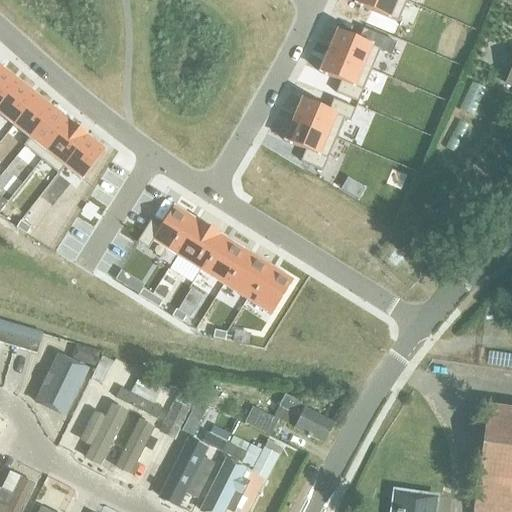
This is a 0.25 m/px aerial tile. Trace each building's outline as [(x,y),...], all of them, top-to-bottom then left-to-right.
[(401,0),(357,0),(355,5),(378,15),(398,23),(407,2),(401,0)] [(338,32),(329,53),(372,71),(380,50),(338,32)] [(329,53),(320,74),(341,83),(336,94),(358,103),(372,71),(329,53)] [(3,71),(0,74),(0,108),(19,84),(3,71)] [(472,77),(463,108),(480,113),(489,83),(472,77)] [(19,84),(0,108),(0,115),(13,127),(36,98),(19,84)] [(36,98),(13,127),(29,139),(23,147),(24,148),(53,111),(36,98)] [(302,101),(294,122),(336,140),(345,120),(350,122),(355,110),(333,101),(329,112),(313,105),(302,101)] [(53,111),(24,148),(41,161),(70,125),(53,111)] [(294,122),(285,143),(305,151),(301,163),(323,172),(336,140),(294,122)] [(70,125),(41,161),(58,174),(87,138),(70,125)] [(87,138),(58,174),(59,175),(65,168),(82,181),(105,152),(87,138)] [(411,195),(425,158),(412,153),(398,191),(411,195)] [(150,222),(138,243),(149,250),(154,242),(177,256),(198,223),(174,208),(160,229),(150,222)] [(20,222),(16,229),(26,235),(31,229),(28,227),(20,222)] [(198,223),(177,256),(201,271),(222,237),(198,223)] [(222,237),(201,271),(224,285),(245,252),(222,237)] [(245,252),(224,285),(248,300),(268,267),(245,252)] [(268,267),(248,300),(272,315),(293,282),(268,267)] [(142,289),(138,296),(148,303),(153,296),(142,289)] [(153,296),(148,303),(159,309),(163,302),(153,296)] [(353,320),(375,330),(381,316),(359,306),(353,320)] [(176,310),(172,317),(182,324),(186,317),(176,310)] [(40,343),(0,331),(0,344),(37,355),(40,343)] [(215,331),(213,339),(225,342),(226,334),(215,331)] [(227,334),(225,341),(236,344),(238,336),(227,334)] [(490,365),(511,367),(511,349),(492,347),(490,365)] [(91,371),(61,357),(39,406),(69,419),(91,371)] [(90,381),(102,387),(114,363),(102,357),(90,381)] [(143,371),(130,394),(121,389),(116,399),(137,410),(142,413),(143,413),(157,421),(163,411),(152,406),(163,386),(150,380),(152,374),(143,371)] [(278,422),(325,444),(334,425),(304,410),(306,407),(285,397),(273,420),(253,410),(246,424),(270,437),(278,422)] [(174,402),(158,433),(174,441),(179,432),(194,440),(209,413),(193,404),(189,410),(174,402)] [(473,511),(511,511),(511,410),(488,407),(473,511)] [(103,468),(128,415),(114,408),(109,420),(97,415),(84,443),(95,448),(89,462),(103,468)] [(120,470),(134,477),(157,430),(142,423),(120,470)] [(201,444),(222,455),(242,465),(252,471),(250,474),(266,481),(278,456),(263,449),(262,451),(250,445),(251,443),(244,439),(244,437),(239,435),(236,441),(231,439),(228,445),(206,434),(201,444)] [(196,458),(185,453),(174,475),(185,480),(196,458)] [(228,461),(203,511),(230,511),(250,471),(228,461)] [(0,511),(22,511),(36,485),(23,478),(9,507),(0,503),(0,511)] [(433,511),(436,499),(395,494),(392,511),(433,511)]
